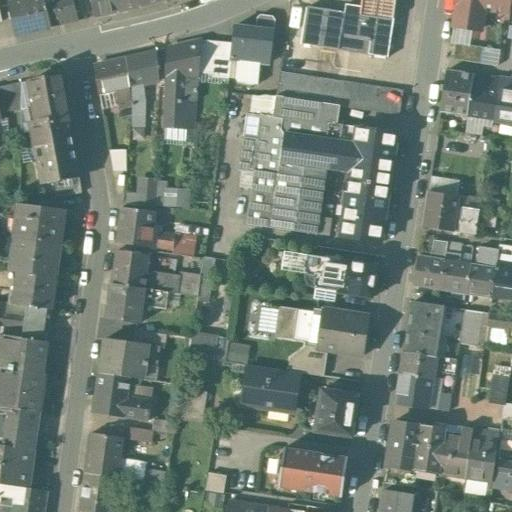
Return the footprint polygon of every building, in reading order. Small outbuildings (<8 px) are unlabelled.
[(30,0),(29,0),(8,5),(15,36),(52,28),(45,0),(30,0)] [(45,0),(52,28),(78,21),(72,0),(45,0)] [(88,0),(94,18),(118,12),(114,0),(88,0)] [(114,0),(118,12),(140,6),(138,0),(114,0)] [(361,0),(361,7),(359,15),(392,20),(394,0),(361,0)] [(457,0),(454,27),(480,31),(483,9),(509,13),(510,0),(457,0)] [(345,13),(308,8),(302,45),(388,58),(393,20),(392,20),(359,15),(361,7),(346,5),(345,13)] [(255,30),(234,28),(231,60),(261,64),(269,65),(275,20),(274,18),(261,16),(257,18),(255,30)] [(229,30),(200,41),(200,42),(197,73),(208,74),(225,75),(229,30)] [(200,42),(169,49),(164,125),(193,126),(197,73),(200,42)] [(483,48),(455,44),(453,60),(480,64),(483,48)] [(500,66),(502,48),(484,46),(482,63),(500,66)] [(158,51),(126,59),(131,88),(144,85),(161,81),(158,51)] [(126,59),(96,66),(101,94),(117,91),(131,88),(126,59)] [(261,64),(241,62),(238,83),(258,85),(261,64)] [(473,75),(447,71),(441,111),(467,115),(473,75)] [(403,93),(278,73),(275,96),(339,107),(399,116),(403,93)] [(60,74),(31,81),(39,120),(31,122),(43,183),(54,181),(79,177),(60,74)] [(225,75),(208,74),(207,87),(223,89),(225,75)] [(499,79),(473,75),(467,115),(493,119),(497,91),(499,79)] [(144,85),(131,88),(134,104),(147,101),(144,85)] [(131,88),(117,91),(121,107),(134,104),(131,88)] [(511,93),(504,92),(497,91),(493,119),(511,121),(511,93)] [(339,107),(275,96),(273,116),(283,118),(281,130),(285,134),(326,139),(328,122),(337,123),(339,107)] [(262,116),(248,114),(245,138),(258,140),(260,128),(262,116)] [(273,116),(262,115),(262,116),(260,128),(281,130),(283,118),(273,116)] [(337,123),(328,122),(326,139),(354,143),(357,126),(337,123)] [(397,132),(357,126),(349,179),(348,186),(388,192),(397,132)] [(281,130),(260,128),(258,140),(254,172),(247,224),(272,228),(281,161),(285,134),(281,130)] [(326,139),(285,134),(281,161),(327,167),(350,170),(354,143),(326,139)] [(245,138),(240,170),(254,172),(258,140),(245,138)] [(127,170),(127,149),(113,149),(113,170),(127,170)] [(327,167),(281,161),(272,228),(317,234),(327,167)] [(249,173),(246,173),(245,175),(244,177),(245,180),(246,181),(248,181),(249,181),(251,181),(252,180),(252,179),(253,178),(253,177),(253,175),(252,174),(250,173),(249,173)] [(79,177),(54,181),(57,198),(82,193),(79,177)] [(388,192),(348,186),(349,179),(343,178),(339,206),(345,207),(340,237),(380,243),(388,192)] [(192,205),(192,183),(138,183),(138,206),(192,205)] [(247,183),(246,183),(244,184),(243,185),(243,187),(243,189),(244,190),(245,190),(247,191),(250,190),(251,189),(251,187),(251,185),(251,184),(250,184),(249,183),(247,183)] [(459,195),(428,191),(423,226),(475,235),(479,211),(457,208),(459,195)] [(246,192),(244,193),(243,193),(242,194),(242,195),(242,196),(241,197),(242,198),(242,199),(243,200),(245,201),(246,201),(247,201),(248,200),(250,199),(250,197),(250,195),(249,194),(247,193),(246,192)] [(246,203),(245,203),(243,203),(242,204),(241,205),(240,207),(241,210),(242,211),(244,212),(246,211),(248,210),(248,209),(249,207),(248,205),(248,204),(246,203)] [(65,213),(19,206),(17,218),(14,239),(60,246),(65,213)] [(154,213),(123,209),(118,243),(150,248),(154,213)] [(17,218),(7,216),(4,238),(14,239),(17,218)] [(179,236),(160,233),(157,249),(184,252),(186,240),(179,239),(179,236)] [(60,246),(14,239),(10,272),(19,273),(56,278),(60,246)] [(498,250),(480,247),(477,267),(495,270),(498,250)] [(431,259),(419,258),(415,285),(441,289),(446,252),(432,250),(431,259)] [(148,256),(117,251),(112,285),(144,289),(146,275),(148,256)] [(307,255),(285,252),(282,271),(305,274),(307,255)] [(455,254),(446,252),(441,289),(467,293),(471,266),(454,263),(455,254)] [(511,255),(499,253),(496,270),(511,272),(511,265),(510,266),(511,255)] [(377,265),(307,255),(305,274),(318,276),(316,290),(337,293),(372,298),(377,265)] [(477,267),(471,266),(467,293),(492,297),(496,270),(495,270),(477,267)] [(511,272),(496,270),(492,297),(511,300),(511,272)] [(56,278),(19,273),(17,288),(11,287),(9,303),(27,306),(51,309),(56,278)] [(180,278),(150,274),(150,276),(146,275),(144,289),(167,292),(178,293),(180,278)] [(144,289),(112,285),(108,318),(139,322),(142,304),(144,289)] [(167,292),(144,289),(142,304),(150,305),(149,307),(165,309),(167,292)] [(7,303),(0,302),(0,325),(24,329),(26,316),(6,313),(7,303)] [(443,307),(412,302),(405,352),(436,357),(437,351),(443,307)] [(51,309),(27,306),(24,329),(23,339),(46,342),(51,309)] [(314,313),(280,307),(275,338),(305,343),(309,343),(323,345),(322,350),(327,351),(364,356),(370,318),(328,311),(328,312),(314,310),(314,313)] [(481,313),(464,311),(461,330),(459,345),(476,348),(481,313)] [(511,318),(489,315),(488,326),(511,329),(511,318)] [(461,330),(448,328),(444,352),(437,351),(436,357),(456,360),(459,345),(461,330)] [(166,336),(136,331),(134,343),(160,347),(160,348),(164,349),(166,336)] [(23,339),(0,335),(0,369),(42,375),(46,342),(23,339)] [(134,343),(105,339),(100,373),(131,378),(143,380),(146,365),(157,367),(160,348),(160,347),(134,343)] [(323,345),(309,343),(305,343),(304,348),(290,359),(288,372),(298,373),(298,374),(323,377),(327,351),(322,350),(323,345)] [(243,347),(231,345),(229,360),(240,362),(243,347)] [(436,357),(405,352),(401,374),(433,379),(436,357)] [(456,360),(436,357),(433,379),(441,380),(442,372),(454,374),(456,360)] [(288,372),(250,366),(244,402),(276,407),(276,404),(293,407),(298,374),(298,373),(288,372)] [(42,375),(0,369),(0,407),(39,413),(44,375),(42,375)] [(495,371),(491,402),(507,404),(511,373),(495,371)] [(131,378),(100,373),(95,414),(125,418),(128,397),(131,378)] [(433,379),(401,374),(397,404),(429,409),(433,379)] [(357,395),(321,390),(318,413),(309,412),(307,425),(316,426),(315,432),(351,437),(357,395)] [(451,394),(439,393),(437,410),(449,411),(451,394)] [(152,401),(128,397),(125,418),(149,421),(152,401)] [(0,407),(0,445),(33,450),(39,413),(0,407)] [(410,422),(395,420),(388,466),(414,470),(414,469),(420,428),(409,426),(410,422)] [(446,428),(421,424),(420,428),(414,469),(439,473),(445,437),(446,428)] [(132,427),(131,440),(154,442),(155,430),(132,427)] [(461,440),(445,437),(439,473),(465,477),(471,439),(472,428),(463,427),(461,440)] [(123,439),(92,435),(87,472),(116,477),(118,477),(123,439)] [(496,443),(471,439),(465,477),(490,481),(496,443)] [(0,445),(0,465),(26,469),(27,464),(31,464),(33,450),(0,445)] [(345,458),(286,448),(285,448),(283,460),(279,460),(277,474),(281,475),(279,488),(281,488),(281,487),(340,496),(340,497),(342,497),(348,458),(345,457),(345,458)] [(511,458),(509,459),(508,464),(498,462),(496,473),(509,475),(511,475),(511,458)] [(168,473),(145,470),(146,466),(128,463),(125,478),(128,479),(144,481),(143,484),(166,488),(168,473)] [(26,469),(0,465),(0,485),(15,487),(28,489),(30,475),(26,474),(26,469)] [(116,477),(87,472),(81,511),(120,511),(123,500),(113,499),(116,477)] [(226,476),(210,474),(207,490),(224,493),(226,476)] [(166,488),(143,484),(144,481),(128,479),(127,488),(142,490),(141,496),(164,499),(166,488)] [(15,487),(0,485),(0,501),(0,498),(14,499),(15,487)] [(28,489),(15,487),(14,499),(12,511),(44,511),(47,492),(28,489)] [(413,496),(384,492),(380,511),(410,511),(412,505),(413,496)] [(268,511),(269,508),(230,502),(228,511),(268,511)]
